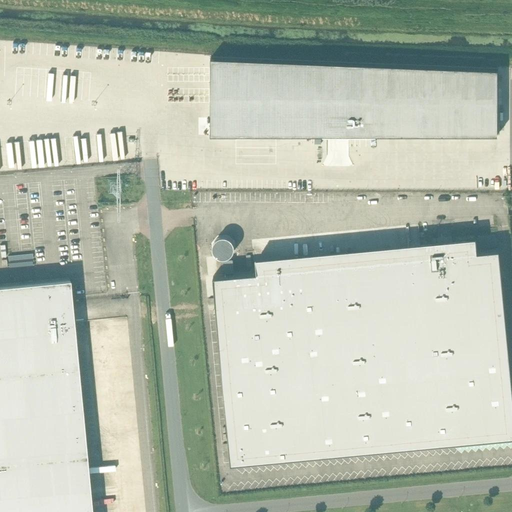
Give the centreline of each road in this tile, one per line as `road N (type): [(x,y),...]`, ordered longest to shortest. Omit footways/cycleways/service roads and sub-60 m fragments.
road 1 (track): [(511,61),(307,56),(0,32)]
road 2 (unclassified): [(183,511),(149,160)]
road 3 (unclassified): [(238,511),(511,486)]
road 4 (unknown): [(45,177),(51,263),(84,268),(79,174)]
